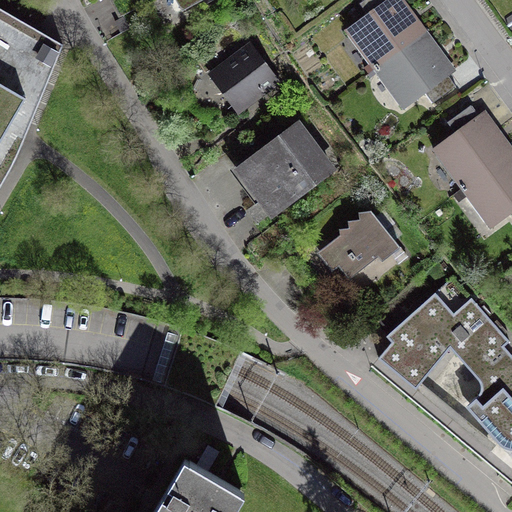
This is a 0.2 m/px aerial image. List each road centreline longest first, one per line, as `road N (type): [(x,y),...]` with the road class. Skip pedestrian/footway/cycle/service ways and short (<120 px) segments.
road 1 (residential): [(500,511),(216,262),(64,0)]
road 2 (residential): [(338,511),(275,460),(199,417),(101,388),(0,376)]
